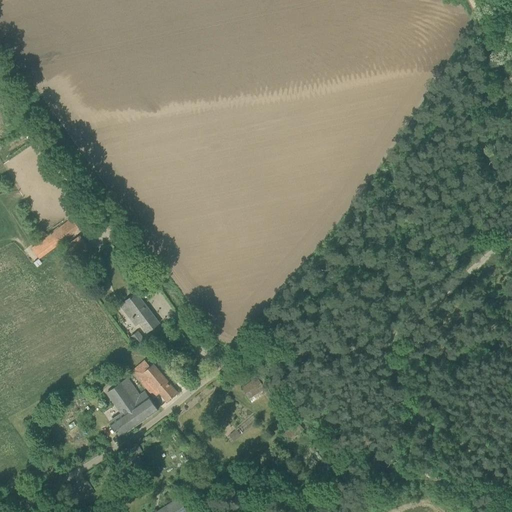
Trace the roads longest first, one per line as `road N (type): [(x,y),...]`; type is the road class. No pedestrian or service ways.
road 1 (track): [(203,381),(248,361),(383,343),(511,235)]
road 2 (unclassified): [(18,511),(203,381)]
road 3 (track): [(495,511),(483,466),(414,407),(395,383),(383,343)]
